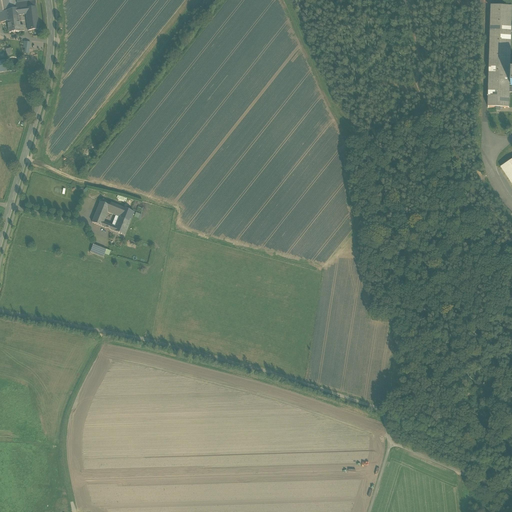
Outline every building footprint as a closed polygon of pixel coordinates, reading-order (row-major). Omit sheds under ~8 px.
[(15,0),(2,0),(4,12),(17,9),(15,3),(16,3),(15,0)] [(36,0),(24,2),(26,9),(36,7),(36,0)] [(4,12),(1,13),(2,23),(7,21),(8,24),(19,23),(18,15),(26,14),(26,9),(24,2),(16,3),(15,3),(17,9),(4,12)] [(511,7),(491,6),(488,108),(496,108),(501,108),(509,108),(509,93),(509,88),(510,86),(511,86),(511,87),(511,86),(511,72),(511,73),(510,73),(511,32),(511,27),(511,7)] [(26,9),(26,14),(28,31),(39,29),(36,7),(26,9)] [(19,23),(8,24),(9,33),(20,32),(20,27),(19,23)] [(511,160),(501,168),(511,185),(511,160)] [(110,207),(100,203),(92,223),(102,227),(103,223),(107,213),(110,207)] [(123,208),(111,204),(110,207),(107,213),(119,218),(123,208)] [(134,213),(123,208),(119,218),(117,223),(123,225),(123,224),(125,225),(125,224),(129,225),(134,213)] [(123,225),(117,223),(115,228),(114,232),(125,236),(129,225),(125,224),(125,225),(123,224),(123,225)] [(106,250),(93,245),(90,253),(103,258),(104,254),(106,250)]
